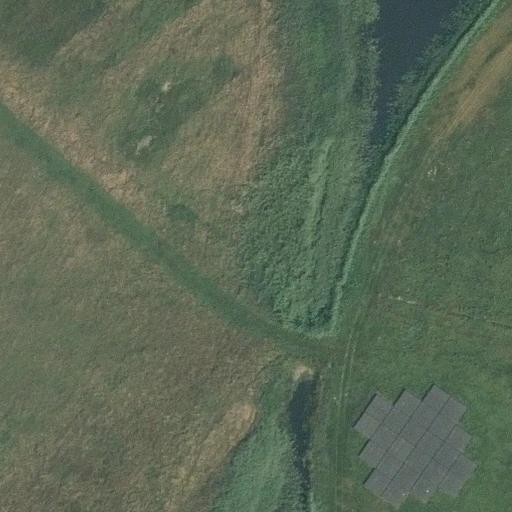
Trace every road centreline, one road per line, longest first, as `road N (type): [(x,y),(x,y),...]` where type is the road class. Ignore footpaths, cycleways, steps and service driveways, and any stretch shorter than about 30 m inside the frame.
road 1 (track): [(511,377),(503,363),(275,329),(149,240),(0,102)]
road 2 (track): [(511,25),(461,77),(393,191),(360,284),(333,446),(333,511)]
